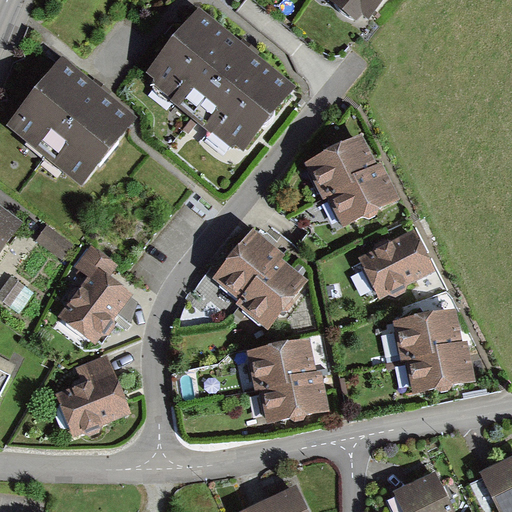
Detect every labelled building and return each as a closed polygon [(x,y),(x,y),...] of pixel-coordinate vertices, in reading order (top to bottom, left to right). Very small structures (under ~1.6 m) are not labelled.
[(330,0),(357,20),(362,14),(369,19),(383,0),(330,0)] [(147,76),(155,82),(151,87),(230,154),(236,146),(243,152),(293,92),(247,53),(198,13),(147,76)] [(63,60),(8,126),(83,188),(137,122),(100,91),(63,60)] [(378,168),(362,139),(305,168),(323,203),(328,201),(344,233),(400,204),(381,167),(378,168)] [(0,254),(22,224),(0,207),(0,254)] [(47,228),(36,242),(63,261),(73,246),(47,228)] [(287,260),(254,233),(213,282),(240,304),(236,308),(269,335),(310,285),(284,263),(287,260)] [(374,254),(359,261),(381,302),(390,297),(395,300),(407,295),(408,289),(436,275),(414,233),(393,244),(386,242),(376,247),(374,254)] [(110,337),(115,329),(114,322),(134,296),(112,279),(120,268),(91,246),(74,269),(87,279),(81,288),(73,290),(67,297),(69,307),(60,318),(97,346),(102,340),(110,337)] [(11,277),(0,292),(0,300),(10,308),(25,286),(11,277)] [(457,314),(393,326),(401,367),(405,366),(412,399),(476,386),(468,347),(463,346),(457,314)] [(310,343),(248,356),(256,395),(261,395),(268,428),(330,415),(321,375),(317,376),(310,343)] [(91,438),(100,434),(103,427),(130,416),(105,357),(77,369),(82,381),(75,384),(72,391),(56,397),(74,439),(83,435),(91,438)] [(0,397),(10,377),(0,371),(0,397)] [(511,511),(511,460),(481,477),(499,511),(511,511)] [(453,511),(445,494),(435,475),(394,495),(402,511),(453,511)] [(306,511),(295,490),(250,511),(306,511)]
